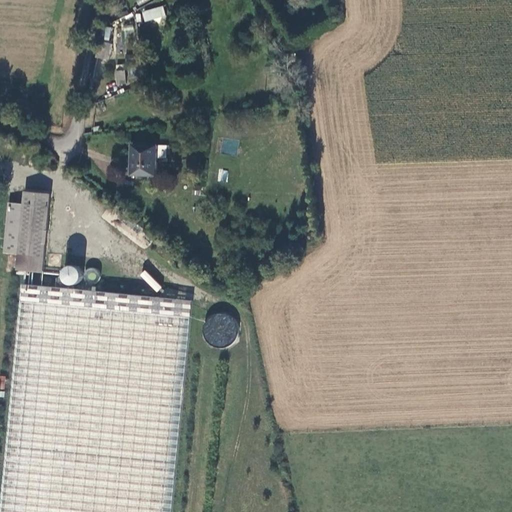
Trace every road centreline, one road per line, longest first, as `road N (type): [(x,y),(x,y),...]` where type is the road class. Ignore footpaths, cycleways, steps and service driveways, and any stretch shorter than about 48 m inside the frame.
road 1 (unclassified): [(0,127),(57,143),(69,138),(101,0)]
road 2 (track): [(223,511),(249,388),(246,334)]
road 3 (track): [(195,329),(200,313),(223,303),(247,325),(244,342),(223,355),(206,351),(196,337)]
